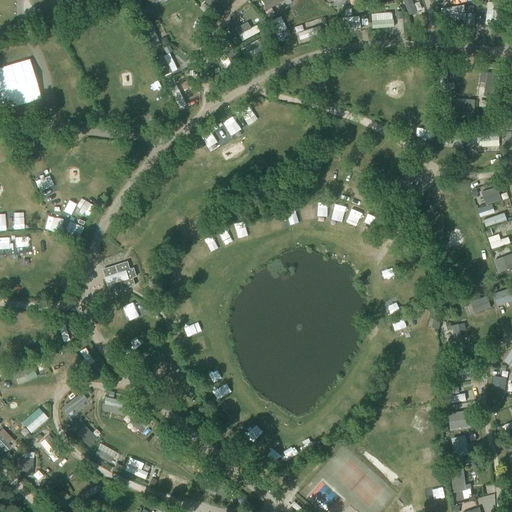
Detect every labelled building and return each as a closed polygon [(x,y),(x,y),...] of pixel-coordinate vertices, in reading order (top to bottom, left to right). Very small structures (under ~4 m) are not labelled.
[(226,0),(201,0),(200,2),(212,15),(227,1),(226,0)] [(411,0),(402,0),(409,16),(416,12),(411,0)] [(393,26),(393,12),(376,13),(376,27),(393,26)] [(359,16),(342,19),(343,24),(360,21),(359,16)] [(272,19),(276,37),(287,35),(284,17),(272,19)] [(250,19),(235,28),(243,42),(258,34),(250,19)] [(143,27),(152,46),(162,41),(153,23),(143,27)] [(70,34),(78,38),(82,31),(74,26),(70,34)] [(26,43),(15,47),(19,57),(30,53),(26,43)] [(65,50),(50,56),(54,66),(69,60),(65,50)] [(164,76),(178,70),(169,52),(155,58),(164,76)] [(347,79),(355,77),(353,66),(344,68),(347,79)] [(62,77),(67,88),(80,82),(75,71),(62,77)] [(180,108),(187,105),(177,85),(170,88),(180,108)] [(334,92),(335,101),(344,100),(343,91),(334,92)] [(64,110),(65,118),(76,116),(75,109),(64,110)] [(30,173),(41,168),(37,157),(25,162),(30,173)] [(412,171),(403,183),(409,188),(418,176),(412,171)] [(50,174),(34,180),(38,188),(53,182),(50,174)] [(30,184),(15,186),(16,194),(31,191),(30,184)] [(480,191),(484,205),(501,200),(498,186),(480,191)] [(447,197),(456,194),(454,187),(445,190),(447,197)] [(47,203),(50,210),(58,207),(55,199),(47,203)] [(316,203),(316,213),(329,213),(329,203),(316,203)] [(491,203),(476,208),(479,217),(494,212),(491,203)] [(304,215),(312,213),(309,204),(302,206),(304,215)] [(332,213),(342,216),(344,207),(334,205),(332,213)] [(298,210),(284,214),(287,222),(300,218),(298,210)] [(354,223),(358,214),(347,210),(344,219),(354,223)] [(484,227),(506,220),(503,212),(481,220),(484,227)] [(11,214),(11,227),(21,227),(21,214),(11,214)] [(270,226),(280,224),(278,214),(268,216),(270,226)] [(249,220),(252,230),(265,227),(262,216),(249,220)] [(176,217),(171,224),(178,229),(183,223),(176,217)] [(248,236),(244,222),(232,225),(236,239),(248,236)] [(222,245),(231,242),(227,228),(218,231),(222,245)] [(119,229),(114,238),(129,246),(134,237),(119,229)] [(507,236),(500,239),(498,233),(487,237),(492,250),(510,244),(507,236)] [(214,252),(220,247),(209,236),(203,241),(214,252)] [(199,262),(208,256),(198,244),(190,250),(199,262)] [(498,276),(509,273),(508,268),(511,266),(511,258),(511,254),(493,260),(498,276)] [(191,271),(196,265),(184,256),(179,262),(191,271)] [(127,262),(102,270),(104,278),(103,278),(106,287),(107,286),(109,294),(134,286),(132,278),(136,277),(133,268),(129,270),(127,262)] [(171,278),(186,284),(190,274),(175,268),(171,278)] [(511,297),(509,288),(492,293),(495,306),(511,301),(511,297)] [(185,290),(176,290),(176,301),(186,300),(185,290)] [(464,302),(469,315),(491,307),(486,294),(464,302)] [(387,306),(390,315),(399,311),(396,302),(387,306)] [(191,305),(178,307),(179,316),(193,314),(191,305)] [(28,314),(17,314),(17,324),(28,324),(28,314)] [(397,330),(405,326),(402,318),(393,321),(397,330)] [(434,318),(432,325),(439,327),(441,320),(434,318)] [(197,323),(183,328),(187,338),(200,334),(197,323)] [(450,350),(466,350),(465,323),(449,324),(450,350)] [(423,331),(423,342),(435,342),(434,330),(423,331)] [(195,353),(208,347),(203,337),(190,343),(195,353)] [(378,344),(375,352),(382,355),(386,347),(378,344)] [(511,344),(502,360),(511,366),(511,344)] [(85,347),(79,351),(88,365),(94,361),(85,347)] [(45,358),(50,370),(69,363),(64,351),(45,358)] [(198,360),(203,371),(217,365),(212,354),(198,360)] [(406,364),(406,356),(391,355),(391,364),(406,364)] [(31,363),(11,371),(16,384),(36,377),(31,363)] [(220,369),(205,376),(211,386),(225,379),(220,369)] [(385,379),(395,382),(398,373),(388,370),(385,379)] [(490,399),(503,399),(504,377),(491,376),(490,399)] [(214,389),(218,400),(231,394),(226,384),(214,389)] [(390,402),(395,393),(388,389),(383,398),(390,402)] [(449,401),(459,400),(459,389),(448,390),(449,401)] [(59,407),(67,418),(89,402),(80,391),(59,407)] [(401,404),(412,404),(412,393),(401,393),(401,404)] [(105,396),(100,409),(111,413),(115,399),(105,396)] [(230,413),(241,403),(234,396),(223,407),(230,413)] [(30,434),(47,418),(37,407),(20,422),(30,434)] [(463,407),(448,408),(449,428),(464,427),(463,407)] [(245,411),(234,420),(240,429),(252,420),(245,411)] [(152,423),(141,412),(130,423),(140,434),(152,423)] [(376,420),(378,430),(390,427),(388,417),(376,420)] [(504,431),(511,427),(511,421),(502,425),(504,431)] [(74,434),(87,447),(96,438),(83,425),(74,434)] [(245,433),(252,442),(259,435),(252,427),(245,433)] [(0,448),(3,452),(10,446),(7,443),(12,439),(2,428),(0,429),(0,448)] [(452,438),(456,457),(468,454),(464,435),(452,438)] [(101,444),(95,454),(109,463),(115,453),(101,444)] [(32,474),(32,452),(20,452),(20,474),(32,474)] [(149,480),(153,466),(128,458),(123,472),(149,480)] [(463,465),(451,465),(453,500),(470,499),(470,489),(464,489),(463,465)] [(33,476),(39,481),(43,475),(37,470),(33,476)] [(79,486),(89,498),(95,493),(86,481),(79,486)] [(69,500),(61,490),(56,494),(50,487),(45,491),(58,508),(69,500)]
